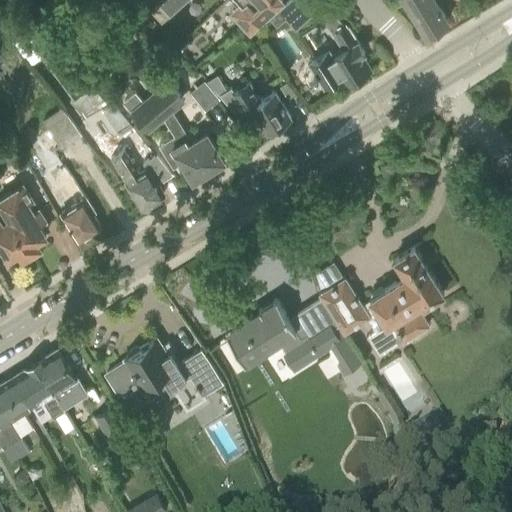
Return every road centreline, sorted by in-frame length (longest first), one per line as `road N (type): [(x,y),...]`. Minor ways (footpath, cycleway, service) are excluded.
road 1 (secondary): [(0,344),(282,171)]
road 2 (secondary): [(282,171),(435,86)]
road 3 (secondary): [(421,71),(343,117),(282,171)]
